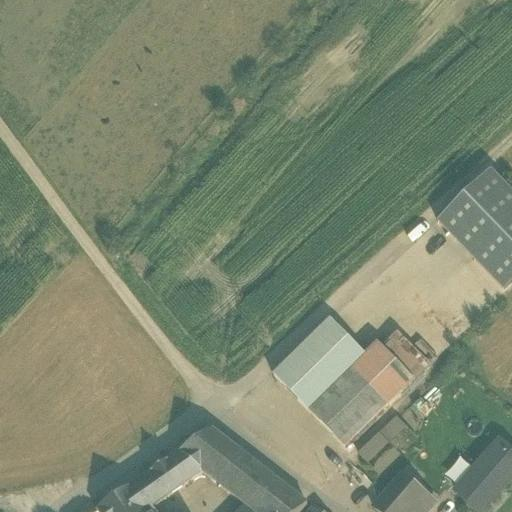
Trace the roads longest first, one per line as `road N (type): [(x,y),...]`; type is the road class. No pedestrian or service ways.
road 1 (unclassified): [(511,136),(244,384),(208,405)]
road 2 (track): [(0,127),(208,405)]
road 3 (residential): [(208,405),(58,511)]
road 4 (residential): [(342,511),(208,405)]
